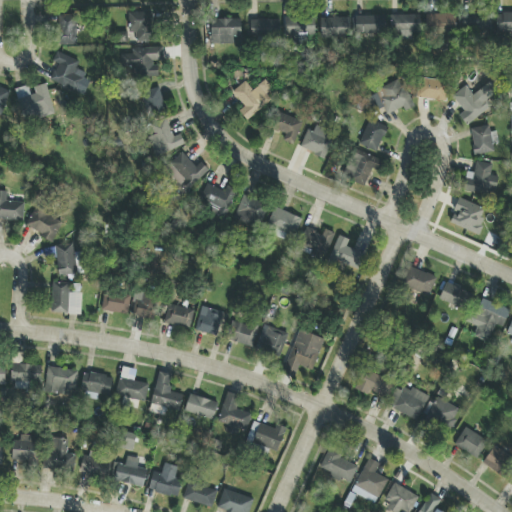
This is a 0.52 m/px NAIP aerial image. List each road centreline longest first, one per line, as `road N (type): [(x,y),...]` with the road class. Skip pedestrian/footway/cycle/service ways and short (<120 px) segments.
road 1 (residential): [(0,330),(120,346),(237,375),(324,408),(440,469),(498,511)]
road 2 (residential): [(192,0),(195,88),(237,153),(511,278)]
road 3 (residential): [(276,511),(403,231)]
road 4 (residential): [(418,237),(442,160),(439,136),(430,131),(412,138),(385,223)]
